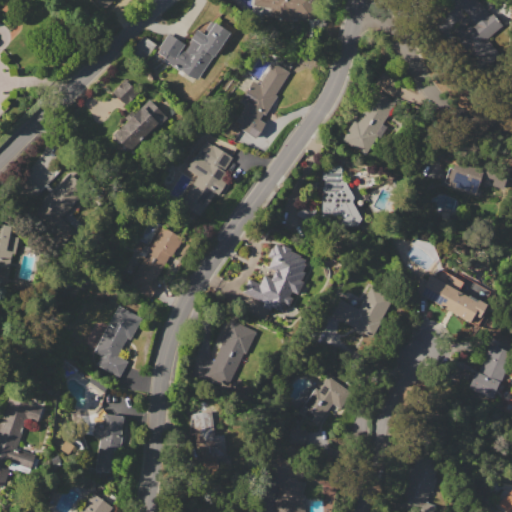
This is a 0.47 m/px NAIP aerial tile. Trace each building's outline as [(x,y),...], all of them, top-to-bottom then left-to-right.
[(112,0),(105,8),(97,0),(112,0)] [(252,0),(252,6),(267,8),(266,15),(313,22),(316,0),(252,0)] [(477,0),(489,15),(492,13),(502,25),(475,47),(464,33),(475,24),(454,0),(477,0)] [(229,32),(196,80),(181,69),(180,71),(163,60),(164,58),(156,52),(159,49),(158,48),(168,33),(186,45),(197,29),(202,32),(211,20),(229,32)] [(288,72),(275,94),(276,95),(265,114),(263,113),(259,119),(265,122),(255,139),(239,128),(242,124),(236,121),(246,105),(240,101),(253,81),(258,84),(272,62),(288,72)] [(125,104),(112,91),(124,79),(137,92),(125,104)] [(376,89),(395,101),(381,124),(386,127),(379,138),(376,136),(365,154),(344,141),(348,135),(345,133),(354,119),(357,120),(376,89)] [(148,99),(167,118),(160,126),(157,123),(138,141),(140,143),(130,153),(112,135),(148,99)] [(200,216),(180,203),(197,175),(186,169),(205,139),(232,156),(223,171),(226,174),(200,216)] [(446,184),(455,157),(506,175),(501,189),(490,185),(492,179),(480,175),(474,194),(446,184)] [(360,219),(343,227),(340,219),(321,218),(323,165),(340,166),(340,180),(343,180),(346,179),(354,199),(352,200),(360,219)] [(69,173),(87,190),(56,223),(38,206),(49,195),(47,193),(53,187),(55,188),(69,173)] [(39,190),(31,198),(17,185),(25,176),(39,190)] [(8,272),(0,270),(0,222),(13,226),(11,235),(16,237),(8,272)] [(161,226),(183,238),(172,257),(169,255),(155,279),(158,281),(150,297),(128,284),(144,257),(138,253),(143,244),(149,248),(161,226)] [(274,243),(280,246),(281,244),(291,249),(290,251),(300,255),(299,257),(304,259),(303,263),(305,264),(302,271),(304,272),(300,280),(303,281),(297,294),(294,293),(289,305),(285,304),(281,311),(271,306),(270,309),(262,305),(263,302),(242,293),(248,279),(259,284),(263,274),(271,278),(274,271),(267,267),(271,258),(267,256),(271,247),(272,247),(274,243)] [(469,322),(418,293),(417,296),(405,289),(418,267),(467,296),(468,295),(477,300),(478,299),(487,305),(479,318),(473,314),(469,322)] [(372,337),(341,321),(341,322),(326,314),(335,297),(358,309),(370,286),(393,298),(372,337)] [(93,352),(118,305),(141,317),(129,339),(126,337),(116,355),(127,361),(119,377),(95,365),(100,356),(93,352)] [(230,319),(255,331),(244,356),(238,353),(233,365),(217,357),(222,346),(218,344),(230,319)] [(492,397),(469,388),(476,371),(477,372),(489,344),(511,353),(500,384),(498,383),(492,397)] [(315,387),(318,390),(328,376),(351,391),(340,408),(332,403),(318,424),(299,411),(315,387)] [(0,421),(8,397),(41,407),(36,421),(25,417),(11,462),(6,460),(3,466),(9,468),(4,487),(0,485),(0,421)] [(123,416),(121,433),(122,434),(120,449),(114,449),(112,465),(92,462),(98,413),(123,416)] [(224,434),(226,454),(230,453),(231,466),(217,468),(217,459),(209,460),(206,437),(204,437),(202,417),(211,416),(213,435),(224,434)] [(307,430),(301,447),(285,442),(290,425),(307,430)] [(19,449),(34,454),(30,468),(14,463),(19,449)] [(439,461),(433,479),(435,479),(431,492),(428,491),(423,507),(398,499),(409,466),(413,467),(417,453),(439,461)] [(302,502),(305,511),(276,511),(274,502),(279,486),(275,485),(278,474),(305,482),(302,494),(304,495),(302,502)] [(511,511),(506,511),(498,504),(511,490),(511,511)] [(77,511),(93,492),(112,507),(108,511),(77,511)]
